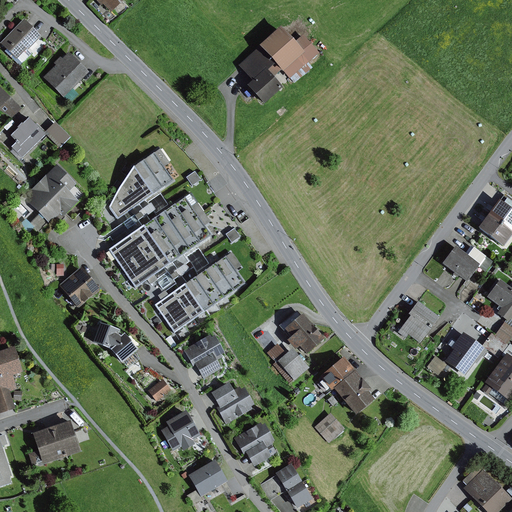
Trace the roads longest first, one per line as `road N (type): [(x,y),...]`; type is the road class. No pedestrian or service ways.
road 1 (tertiary): [(68,0),(230,164),(355,343)]
road 2 (residential): [(266,511),(178,367),(79,240)]
road 3 (residential): [(511,140),(355,343)]
road 4 (tertiary): [(355,343),(478,440)]
